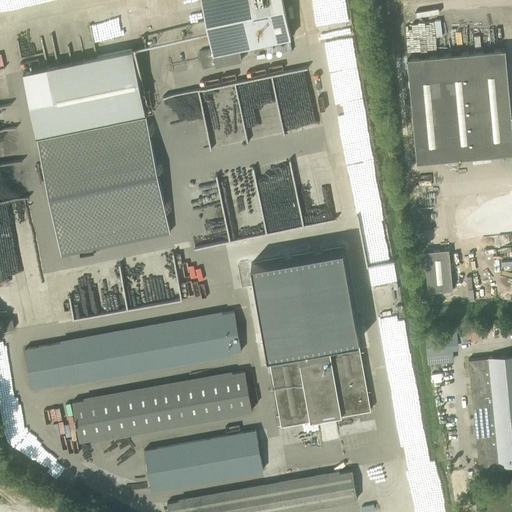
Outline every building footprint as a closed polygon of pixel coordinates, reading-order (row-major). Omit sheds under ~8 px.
[(203,0),(213,48),(199,51),(203,67),(242,59),(240,47),(291,37),(283,0),(203,0)] [(78,10),(79,35),(90,35),(88,10),(78,10)] [(499,33),(481,35),(483,47),(500,46),(499,33)] [(47,66),(24,70),(30,102),(62,254),(171,231),(133,48),(47,66)] [(408,58),(417,161),(511,152),(511,118),(506,49),(408,58)] [(274,73),(201,87),(203,99),(211,104),(212,104),(212,100),(218,99),(217,97),(234,94),(240,101),(243,117),(233,126),(232,126),(236,126),(238,123),(239,129),(232,131),(229,136),(230,142),(284,131),(283,128),(281,124),(279,112),(281,109),(274,104),(272,102),(265,97),(268,92),(272,91),(276,85),(274,73)] [(11,103),(0,104),(0,303),(16,301),(17,296),(16,292),(21,291),(22,280),(22,276),(24,277),(27,276),(43,278),(28,192),(24,192),(25,185),(21,160),(0,163),(0,157),(17,159),(18,148),(11,103)] [(251,171),(249,179),(244,178),(242,183),(248,185),(250,180),(258,182),(258,180),(271,183),(272,178),(276,179),(278,173),(277,173),(279,167),(271,165),(272,162),(253,157),(249,171),(251,171)] [(376,190),(375,158),(349,159),(350,191),(376,190)] [(227,240),(289,228),(287,220),(283,221),(268,217),(270,211),(272,210),(257,207),(256,213),(249,214),(247,205),(244,218),(236,216),(235,221),(231,220),(232,226),(232,229),(224,230),(229,232),(227,240)] [(428,292),(453,290),(449,248),(424,251),(428,292)] [(370,409),(342,251),(253,266),(260,305),(259,306),(278,415),(276,415),(278,425),(370,409)] [(129,308),(183,299),(180,280),(176,280),(177,286),(137,292),(139,299),(128,301),(129,308)] [(233,310),(25,348),(32,387),(240,351),(233,310)] [(15,328),(13,318),(4,320),(6,330),(15,328)] [(511,354),(468,359),(479,467),(511,464),(511,354)] [(244,369),(73,401),(80,440),(251,409),(244,369)] [(255,429),(145,449),(152,489),(262,469),(255,429)] [(169,511),(277,511),(357,498),(352,469),(167,502),(169,511)] [(426,499),(442,497),(440,481),(430,483),(428,471),(415,473),(417,486),(424,485),(426,499)] [(383,500),(383,506),(398,504),(394,477),(374,480),(377,501),(383,500)]
